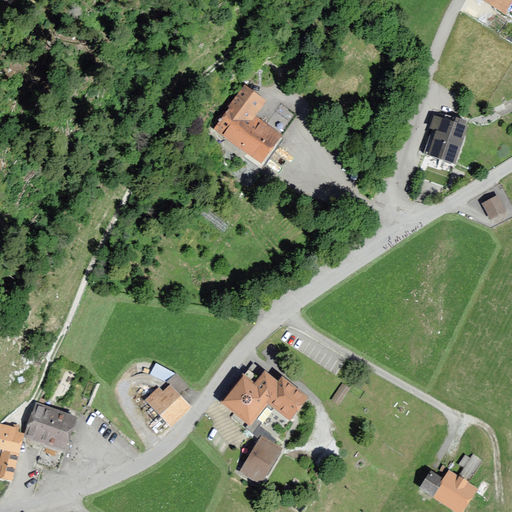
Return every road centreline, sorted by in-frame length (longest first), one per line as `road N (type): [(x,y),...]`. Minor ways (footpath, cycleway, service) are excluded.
road 1 (track): [(21,438),(34,388),(132,174),(268,0)]
road 2 (unclassified): [(404,230),(279,314),(176,435),(55,490)]
road 3 (residential): [(404,230),(390,200),(457,0)]
road 4 (unclassified): [(511,166),(404,230)]
